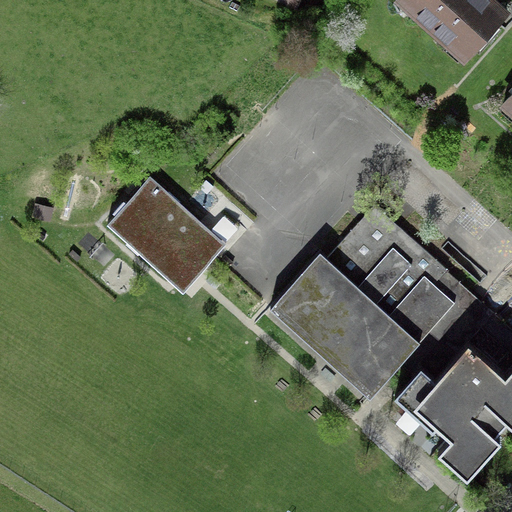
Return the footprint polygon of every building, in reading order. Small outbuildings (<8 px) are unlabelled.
[(406,0),(416,9),(414,10),(451,43),(452,41),(467,54),(465,56),(466,57),(505,13),(491,0),(406,0)] [(190,232),(201,220),(150,174),(107,222),(128,241),(125,243),(137,254),(140,251),(183,290),(215,255),(190,232)] [(320,249),(270,305),(370,395),(388,375),(455,302),(434,282),(446,268),(374,204),(327,256),(320,249)] [(225,243),(201,220),(190,232),(215,255),(225,243)] [(511,327),(446,268),(434,282),(455,302),(388,375),(400,387),(442,341),(455,354),(468,340),(505,372),(511,364),(511,327)] [(438,448),(467,474),(511,424),(511,364),(505,372),(468,340),(455,354),(442,341),(400,387),(395,393),(433,428),(438,422),(450,434),(438,448)]
